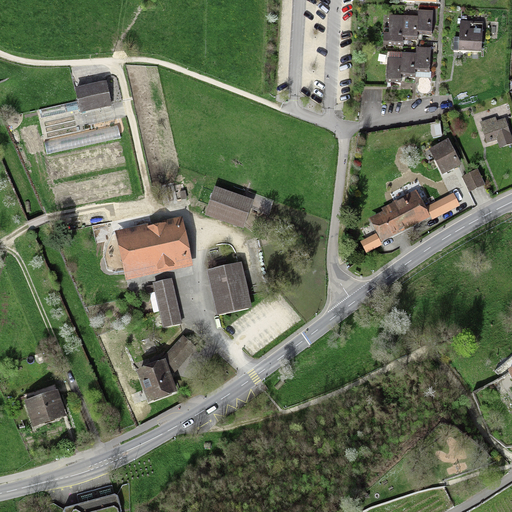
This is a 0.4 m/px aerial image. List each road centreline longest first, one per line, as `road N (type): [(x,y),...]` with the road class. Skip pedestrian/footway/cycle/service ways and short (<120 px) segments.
road 1 (secondary): [(0,494),(107,461),(192,416),(352,302)]
road 2 (track): [(0,53),(42,62),(156,62),(293,111)]
road 3 (residential): [(352,302),(334,273),(332,244),(344,128),(433,113)]
road 4 (secondary): [(352,302),(511,201)]
road 5 (track): [(119,59),(145,206)]
